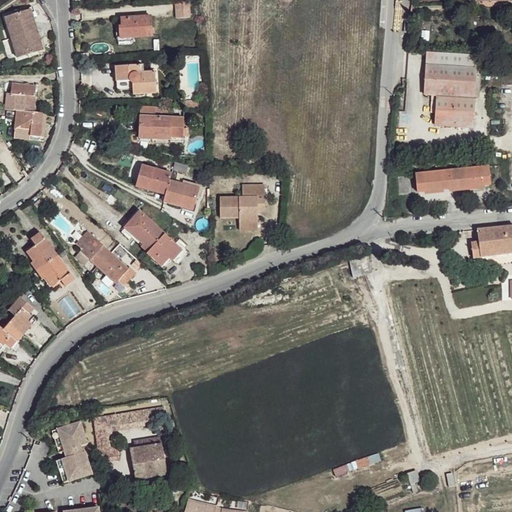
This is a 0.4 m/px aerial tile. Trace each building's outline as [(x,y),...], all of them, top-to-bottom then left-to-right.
[(190,17),(189,2),(176,2),(176,18),(190,17)] [(29,20),(26,10),(5,17),(11,38),(37,31),(33,19),(29,20)] [(152,36),(151,16),(122,18),(122,26),(120,26),(120,38),(152,36)] [(40,42),(37,31),(11,38),(17,59),(38,52),(36,43),(40,42)] [(462,55),(428,54),(425,96),(436,97),(435,126),(474,128),(477,57),(462,55)] [(157,93),(156,72),(140,73),(139,65),(116,66),(117,82),(133,81),(134,91),(134,96),(157,93)] [(134,91),(133,81),(117,82),(118,92),(134,91)] [(32,113),(35,87),(13,85),(12,95),(16,95),(15,111),(17,111),(32,113)] [(15,111),(16,95),(12,95),(7,95),(6,110),(15,111)] [(40,138),(42,113),(32,113),(17,111),(15,130),(30,132),(30,137),(40,138)] [(138,141),(183,139),(182,114),(137,116),(138,141)] [(30,137),(30,132),(15,130),(14,139),(30,140),(30,137)] [(169,182),(172,174),(142,166),(137,188),(165,194),(169,182)] [(492,167),(419,174),(421,194),(428,193),(445,191),(452,191),(486,187),(494,186),(492,167)] [(194,210),(200,190),(169,182),(165,194),(163,202),(194,210)] [(242,197),(220,197),(219,217),(239,218),(239,223),(257,223),(257,211),(257,198),(264,198),(264,185),(242,186),(242,197)] [(160,229),(141,212),(126,229),(145,245),(160,229)] [(511,227),(477,230),(478,243),(472,244),(473,259),(511,253),(511,227)] [(183,250),(160,229),(145,245),(151,251),(147,255),(162,267),(171,256),(176,259),(183,250)] [(58,257),(40,233),(31,240),(33,243),(35,246),(31,250),(37,259),(34,262),(32,264),(38,272),(58,257)] [(104,246),(88,233),(76,245),(83,251),(81,253),(91,260),(90,261),(99,269),(112,255),(103,247),(104,246)] [(35,246),(33,243),(25,250),(34,262),(37,259),(31,250),(35,246)] [(188,254),(183,250),(176,259),(181,263),(188,254)] [(126,287),(137,274),(131,269),(130,270),(112,255),(99,269),(117,284),(119,281),(126,287)] [(66,287),(75,281),(58,257),(38,272),(43,279),(46,278),(50,275),(57,285),(62,282),(64,284),(66,287)] [(424,459),(511,439),(511,405),(485,285),(451,293),(446,270),(385,283),(424,459)] [(54,290),(64,284),(62,282),(57,285),(50,275),(46,278),(54,290)] [(29,315),(34,309),(20,298),(9,311),(16,317),(10,324),(23,336),(36,320),(29,315)] [(12,349),(23,336),(10,324),(4,330),(0,326),(0,342),(4,347),(6,345),(12,349)] [(71,377),(80,406),(156,382),(150,365),(143,367),(146,376),(138,379),(134,364),(123,368),(120,356),(128,353),(127,349),(139,345),(138,341),(81,360),(85,372),(71,377)] [(158,410),(94,419),(99,452),(113,450),(110,431),(160,423),(158,410)] [(81,423),(52,432),(59,454),(65,452),(67,458),(56,462),(63,483),(92,474),(85,453),(82,454),(81,447),(88,445),(81,423)] [(161,438),(133,442),(134,449),(162,445),(161,438)] [(134,449),(130,449),(135,479),(168,475),(162,445),(134,449)] [(113,450),(99,452),(101,463),(120,460),(118,449),(113,450)] [(214,511),(216,506),(187,499),(184,507),(183,511),(214,511)]
